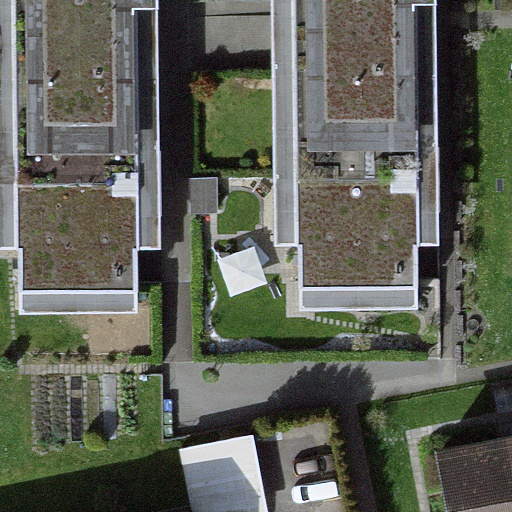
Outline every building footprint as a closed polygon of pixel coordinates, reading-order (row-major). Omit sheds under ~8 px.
[(26,0),(27,68),(145,67),(144,0),(26,0)] [(298,0),(299,71),(422,70),(422,0),(298,0)] [(146,307),(145,67),(27,68),(29,307),(146,307)] [(423,307),(422,70),(299,71),(300,307),(423,307)] [(244,434),(182,447),(192,492),(252,480),(244,434)] [(511,511),(511,443),(429,458),(438,511),(511,511)] [(252,480),(192,492),(196,511),(252,511),(258,511),(252,480)]
